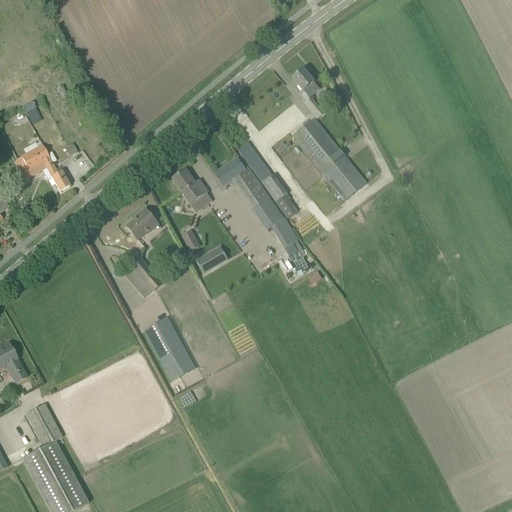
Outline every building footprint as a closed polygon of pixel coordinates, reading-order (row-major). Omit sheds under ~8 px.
[(305,92),(310,98),(320,90),(303,70),(293,80),(304,93),(305,92)] [(324,115),(312,100),(305,106),(317,120),(324,115)] [(35,107),(32,101),(21,107),(25,113),(32,125),(41,121),(35,107)] [(315,119),(293,137),(345,202),(366,185),(315,119)] [(59,147),(66,144),(58,125),(51,128),(59,147)] [(66,148),(70,157),(79,152),(74,144),(66,148)] [(238,151),(263,185),(288,220),(298,213),(289,201),(291,200),(288,196),(274,176),(273,177),(249,144),(238,151)] [(47,170),(59,193),(69,187),(62,172),(57,175),(43,147),(17,161),(27,180),(47,170)] [(246,172),(237,159),(214,175),(223,188),(233,181),(253,210),(269,199),(248,170),(246,172)] [(173,180),(182,194),(196,214),(211,203),(205,195),(207,194),(199,182),(195,185),(186,171),(173,180)] [(158,225),(157,224),(146,210),(139,216),(139,217),(127,228),(137,241),(144,235),(145,237),(158,225)] [(298,241),(285,219),(271,227),(289,257),(302,249),(297,242),(298,241)] [(183,237),(191,252),(199,248),(195,240),(187,244),(183,237)] [(197,262),(204,274),(227,261),(220,249),(197,262)] [(210,297),(248,276),(244,270),(251,267),(246,258),(202,282),(210,297)] [(155,277),(141,260),(132,268),(133,269),(125,277),(144,300),(152,293),(162,285),(155,277)] [(312,401),(319,397),(255,276),(225,292),(227,298),(217,303),(221,311),(236,303),(290,406),(310,395),(312,401)] [(195,370),(167,319),(144,332),(172,383),(195,370)] [(17,361),(8,345),(0,349),(1,351),(0,351),(0,370),(5,367),(15,385),(26,378),(16,361),(17,361)] [(429,447),(466,425),(431,368),(394,391),(429,447)] [(62,439),(44,406),(25,416),(43,449),(22,460),(49,511),(75,511),(88,505),(55,443),(62,439)] [(17,424),(7,429),(10,434),(20,428),(17,424)] [(337,478),(354,511),(388,511),(365,466),(351,473),(347,465),(339,470),(341,475),(337,478)]
